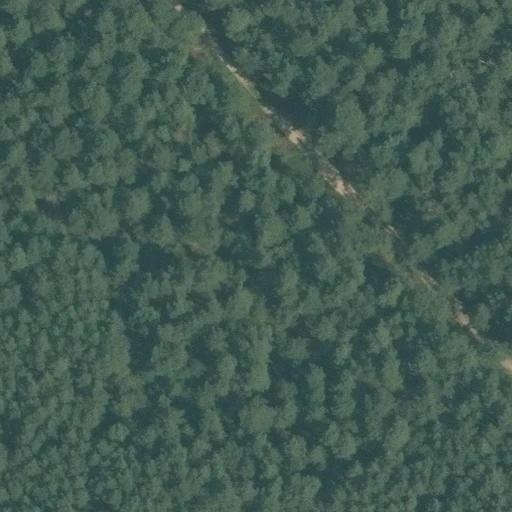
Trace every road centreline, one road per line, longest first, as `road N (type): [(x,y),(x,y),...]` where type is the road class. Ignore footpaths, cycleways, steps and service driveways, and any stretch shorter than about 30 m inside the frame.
road 1 (track): [(164,0),(511,389)]
road 2 (track): [(0,89),(98,0)]
